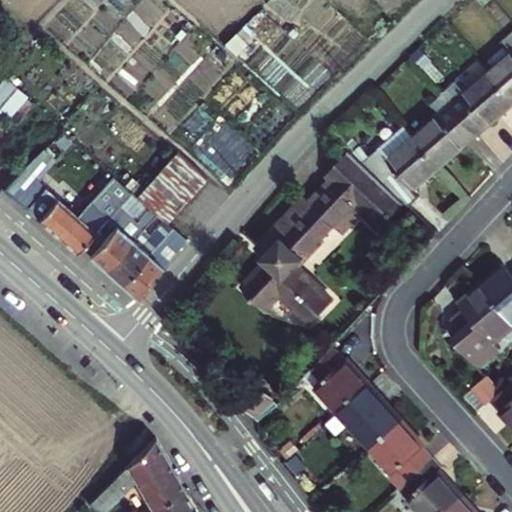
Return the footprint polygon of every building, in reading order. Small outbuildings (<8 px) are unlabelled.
[(510,103),(511,101),(511,30),(499,42),(508,53),(484,73),(510,103)] [(0,108),(8,115),(28,93),(6,73),(0,78),(0,108)] [(473,135),(510,103),(484,73),(463,91),(454,81),(438,94),(447,105),(473,135)] [(435,167),(473,135),(447,105),(410,136),(435,167)] [(398,199),(435,167),(410,136),(400,126),(358,162),(393,195),(398,199)] [(38,145),(1,185),(74,245),(102,214),(126,187),(116,178),(89,208),(41,164),(49,155),(38,145)] [(158,216),(199,173),(171,147),(129,190),(149,208),(156,214),(158,216)] [(236,285),(259,306),(274,290),(304,318),(326,295),(290,260),(327,220),(332,226),(355,201),(373,217),(393,195),(358,162),(342,147),(319,171),(326,177),(303,201),(297,196),(249,247),(261,258),(236,285)] [(126,187),(102,214),(108,220),(85,248),(101,263),(136,223),(149,208),(129,190),(126,187)] [(143,229),(136,223),(101,263),(116,276),(163,220),(158,216),(156,214),(143,229)] [(164,255),(180,235),(163,220),(116,276),(132,291),(143,279),(164,255)] [(475,284),(511,323),(511,321),(511,281),(497,265),(475,284)] [(457,337),(481,363),(494,351),(487,344),(511,323),(475,284),(450,306),(469,327),(457,337)] [(332,411),(362,384),(364,382),(341,357),(338,357),(328,346),(305,371),(313,381),(309,384),(332,411)] [(239,398),(257,420),(277,402),(259,381),(239,398)] [(511,428),(511,381),(491,401),(498,410),(496,411),(511,428)] [(342,420),(365,446),(397,418),(374,393),(372,395),(362,384),(332,411),(324,418),(333,428),(342,420)] [(401,478),(426,455),(419,447),(421,445),(397,418),(365,446),(389,473),(393,469),(401,478)] [(320,422),(316,419),(299,434),(302,438),(320,422)] [(294,445),(286,435),(275,445),(284,455),(294,445)] [(99,511),(132,481),(147,510),(181,491),(159,451),(153,442),(150,438),(85,502),(93,511),(99,511)] [(418,511),(434,511),(455,494),(432,469),(436,465),(426,455),(401,478),(410,488),(402,495),(418,511)] [(187,511),(191,510),(181,491),(147,510),(142,511),(187,511)] [(471,511),(455,494),(434,511),(471,511)]
